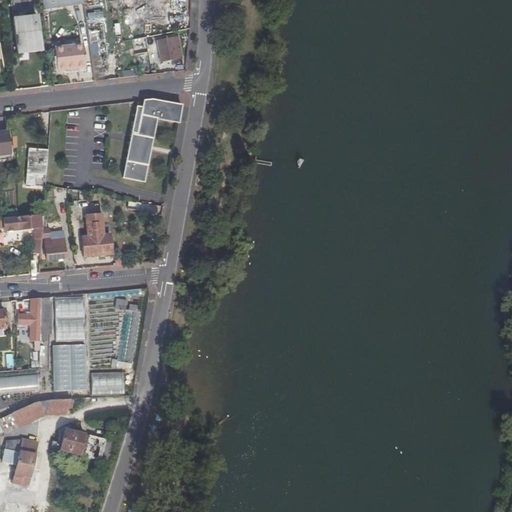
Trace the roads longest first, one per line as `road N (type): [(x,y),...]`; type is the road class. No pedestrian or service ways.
road 1 (residential): [(110,511),(140,417),(166,278)]
road 2 (residential): [(0,106),(200,84)]
road 3 (residential): [(166,278),(200,84)]
road 4 (unknown): [(140,417),(122,404),(107,405),(58,424),(45,441),(43,497)]
road 5 (residential): [(0,288),(166,278)]
